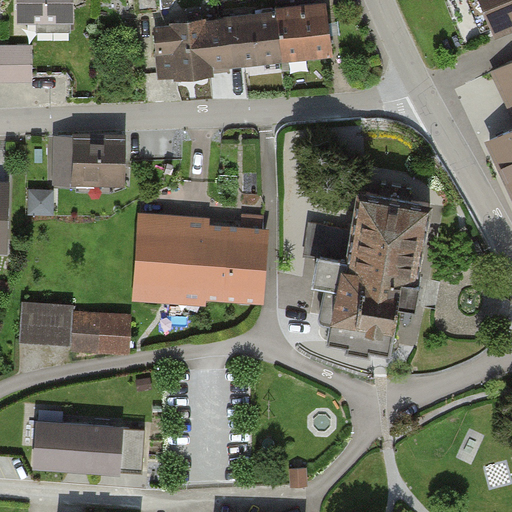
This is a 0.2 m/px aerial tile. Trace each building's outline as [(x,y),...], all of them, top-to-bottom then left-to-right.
[(71,25),(70,0),(17,0),(18,26),(71,25)] [(135,0),(137,14),(162,11),(160,0),(135,0)] [(511,0),(481,0),(496,36),(511,29),(511,0)] [(332,51),(327,6),(277,13),(282,57),(332,51)] [(282,57),(277,13),(222,20),(225,43),(208,45),(210,65),(282,57)] [(177,77),(211,74),(210,65),(208,45),(225,43),(222,20),(156,27),(162,77),(177,76),(177,77)] [(30,45),(0,44),(0,83),(29,84),(30,45)] [(511,108),(495,72),(459,88),(478,130),(511,114),(511,108)] [(511,132),(485,145),(511,205),(511,132)] [(120,182),(119,135),(71,136),(72,183),(120,182)] [(33,210),(57,210),(57,184),(34,184),(33,210)] [(431,207),(362,196),(343,323),(397,331),(401,307),(416,312),(431,207)] [(134,299),(261,304),(264,227),(137,222),(134,299)] [(23,341),(72,343),(74,305),(25,303),(23,341)] [(128,353),(130,317),(76,314),(74,350),(128,353)] [(123,426),(35,421),(32,470),(120,475),(123,426)]
